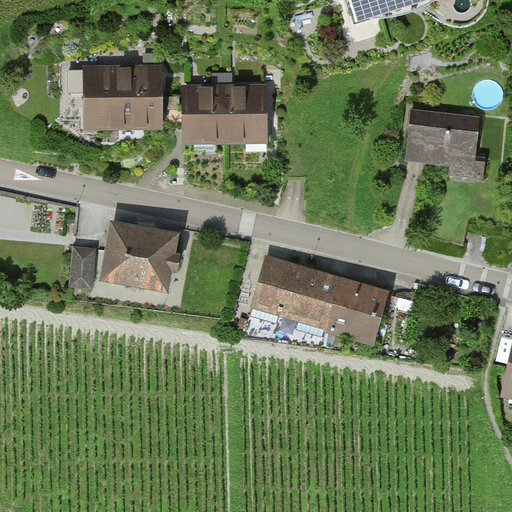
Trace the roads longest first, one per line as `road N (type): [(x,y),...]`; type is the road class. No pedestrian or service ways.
road 1 (unclassified): [(511,289),(0,171)]
road 2 (track): [(0,309),(388,365),(457,386),(486,383)]
